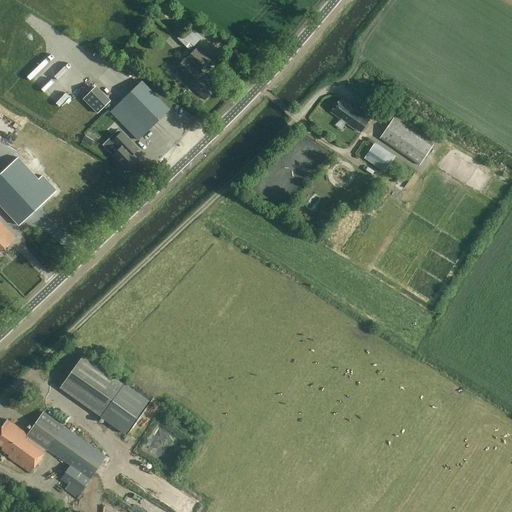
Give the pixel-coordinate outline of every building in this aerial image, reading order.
[(190,51),(203,37),(192,27),(179,40),(190,51)] [(205,100),(217,88),(200,71),(210,61),(198,48),(175,70),(205,100)] [(220,64),(227,57),(221,52),(214,58),(220,64)] [(26,82),(51,58),(46,54),(22,77),(26,82)] [(138,141),(148,131),(170,110),(142,81),(111,112),(138,141)] [(55,99),(63,91),(60,87),(52,96),(55,99)] [(63,93),(51,102),(55,108),(62,103),(63,104),(68,101),(63,93)] [(331,112),(334,114),(362,133),(371,120),(340,99),(331,112)] [(419,166),(433,146),(393,119),(380,139),(419,166)] [(113,123),(107,130),(112,135),(118,129),(113,123)] [(128,171),(139,161),(133,155),(138,150),(122,133),(112,141),(120,149),(112,157),(116,162),(119,162),(128,171)] [(385,173),(395,157),(375,143),(364,159),(385,173)] [(14,162),(0,174),(0,205),(5,211),(19,226),(48,199),(51,196),(56,192),(42,177),(37,181),(17,159),(14,162)] [(330,165),(331,179),(346,178),(346,165),(330,165)] [(0,253),(16,238),(0,221),(0,253)] [(101,417),(125,383),(84,354),(60,388),(101,417)] [(125,383),(101,417),(125,434),(149,400),(125,383)] [(7,420),(0,430),(0,445),(3,448),(2,450),(10,456),(8,458),(30,473),(47,449),(62,459),(71,466),(65,473),(61,479),(69,485),(66,490),(77,498),(81,493),(106,457),(84,441),(83,441),(63,426),(43,412),(39,418),(27,434),(7,420)] [(142,445),(163,457),(169,448),(165,446),(166,444),(164,442),(166,438),(173,442),(176,437),(168,433),(163,442),(155,437),(160,429),(154,425),(142,445)] [(126,455),(140,467),(145,462),(131,450),(126,455)] [(105,477),(111,466),(108,464),(102,475),(105,477)] [(125,511),(107,497),(100,507),(106,511),(125,511)]
